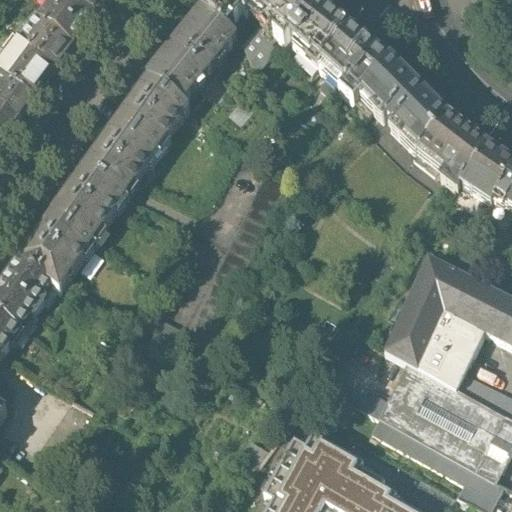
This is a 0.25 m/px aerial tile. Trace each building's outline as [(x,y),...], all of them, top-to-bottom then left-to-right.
[(56,0),(55,5),(98,20),(114,0),(56,0)] [(217,0),(204,16),(223,33),(230,24),(234,28),(239,22),(238,22),(241,17),(246,22),(252,14),(265,25),(286,0),(217,0)] [(314,61),(324,70),(353,37),(335,23),(302,0),(286,0),(265,25),(277,36),(273,41),(282,49),(284,51),(291,43),(298,48),(295,51),(301,56),(297,61),(306,69),(314,61)] [(54,4),(39,25),(74,50),(98,20),(55,5),(54,4)] [(204,16),(150,84),(183,111),(237,45),(223,33),(204,16)] [(74,50),(39,25),(36,22),(17,48),(55,76),(74,50)] [(277,36),(265,25),(243,50),(253,69),(260,75),(282,49),(273,41),(277,36)] [(391,68),(353,37),(324,70),(334,78),(331,81),(345,92),(340,99),(354,111),(362,101),(391,68)] [(15,47),(1,67),(6,70),(0,78),(0,80),(34,105),(55,76),(17,48),(15,47)] [(448,124),(391,68),(362,101),(376,115),(373,119),(383,128),(384,128),(387,125),(394,132),(391,135),(391,136),(401,146),(404,142),(419,157),(448,124)] [(34,105),(0,80),(0,110),(19,124),(34,105)] [(39,238),(20,265),(50,289),(60,298),(128,197),(190,115),(183,111),(150,84),(138,99),(107,143),(89,168),(71,194),(39,238)] [(0,139),(5,144),(19,124),(0,110),(0,139)] [(486,152),(448,124),(419,157),(447,177),(441,187),(459,197),(460,194),(486,152)] [(511,169),(486,152),(460,194),(490,214),(495,206),(511,179),(511,169)] [(229,253),(184,340),(206,350),(250,263),(286,189),(267,174),(229,253)] [(511,179),(495,206),(511,216),(511,179)] [(20,265),(0,294),(0,320),(20,334),(50,289),(20,265)] [(511,313),(430,274),(386,366),(409,378),(457,404),(466,386),(473,371),(485,347),(495,352),(511,359),(511,313)] [(0,320),(0,360),(2,362),(20,334),(0,320)] [(182,334),(161,323),(150,344),(171,355),(182,334)] [(390,413),(380,432),(381,433),(497,494),(511,462),(511,431),(505,428),(505,429),(457,404),(409,378),(390,413)] [(511,408),(466,386),(457,404),(505,429),(505,428),(511,431),(511,408)] [(368,402),(361,398),(351,417),(358,421),(368,402)] [(358,421),(380,432),(390,413),(368,402),(358,421)] [(497,494),(381,433),(374,447),(465,497),(459,509),(464,511),(496,511),(504,497),(497,494)] [(398,511),(395,510),(397,506),(384,498),(386,494),(362,481),(365,476),(314,448),(307,461),(295,455),(264,510),(268,511),(398,511)]
